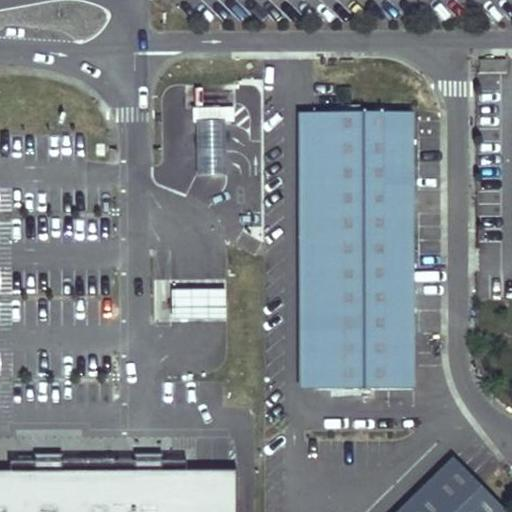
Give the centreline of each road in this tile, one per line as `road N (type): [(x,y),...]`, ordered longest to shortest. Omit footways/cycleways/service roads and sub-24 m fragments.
road 1 (residential): [(455,40),(457,356),(476,397),(511,428)]
road 2 (residential): [(134,41),(455,40)]
road 3 (residential): [(0,47),(77,51),(134,41)]
